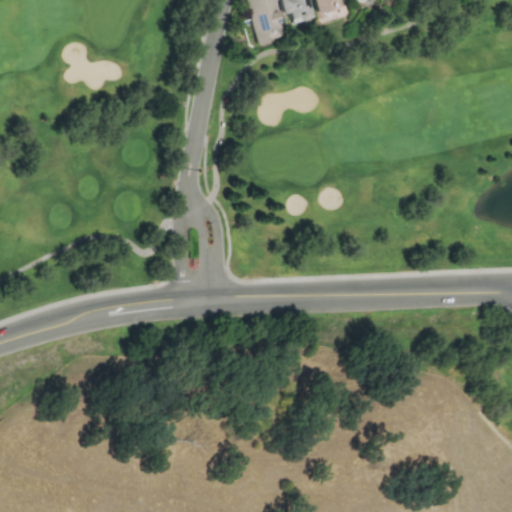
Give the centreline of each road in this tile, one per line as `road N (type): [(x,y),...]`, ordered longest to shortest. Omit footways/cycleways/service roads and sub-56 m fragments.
road 1 (tertiary): [(511,288),(195,300)]
road 2 (residential): [(195,300),(217,245),(214,217),(198,205),(191,184),(193,141)]
road 3 (residential): [(193,141),(180,186),(179,237),(183,281),(195,300)]
road 4 (residential): [(222,0),(193,141)]
